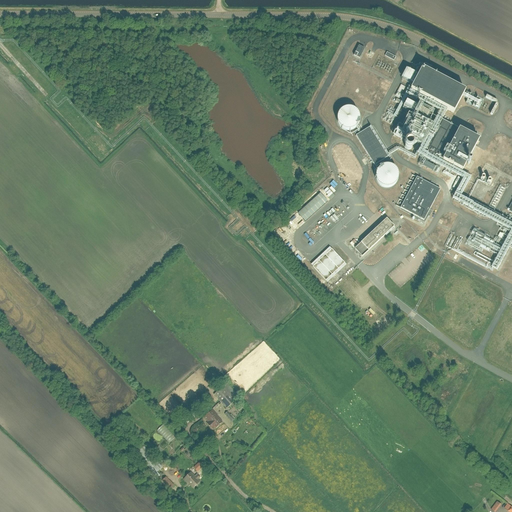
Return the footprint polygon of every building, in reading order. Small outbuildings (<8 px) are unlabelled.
[(358,45),(353,55),(359,59),(364,49),(358,45)] [(394,61),(396,57),(387,52),(385,56),(394,61)] [(410,79),(414,69),(405,66),(401,76),(410,79)] [(465,92),(422,69),(410,90),(420,96),(453,113),(465,92)] [(470,98),(475,101),(473,104),(479,107),(483,101),(471,95),(470,98)] [(359,122),(359,119),(359,116),(358,114),(356,111),(354,109),(351,108),(348,108),(345,108),(342,109),(340,111),(338,114),(337,116),(337,119),(337,122),(338,125),(340,127),(342,129),(345,130),(348,131),(351,130),(354,129),(356,127),(358,125),(359,122)] [(462,171),(479,140),(441,120),(425,151),(462,171)] [(356,136),(374,166),(388,157),(369,128),(356,136)] [(434,169),(436,164),(425,159),(423,164),(434,169)] [(398,180),(398,177),(398,174),(397,171),(395,169),(392,167),(390,166),(387,165),(384,166),(381,167),(379,169),(377,171),(376,174),(375,177),(376,180),(377,182),(379,185),(381,186),(384,188),(387,188),(390,188),(392,186),(395,185),(397,182),(398,180)] [(417,178),(400,208),(424,221),(440,190),(417,178)] [(452,197),(458,200),(461,195),(455,192),(452,197)] [(320,194),(298,214),(305,222),(327,202),(320,194)] [(362,257),(394,227),(386,219),(377,228),(354,249),(362,257)] [(325,281),(344,263),(331,249),(312,267),(325,281)] [(226,409),(236,401),(223,387),(214,395),(226,409)] [(216,428),(222,422),(216,416),(217,415),(212,410),(204,418),(208,422),(207,423),(208,424),(207,424),(212,429),(215,427),(216,428)] [(232,417),(227,412),(225,414),(232,422),(234,420),(234,419),(235,418),(233,416),(232,417)] [(184,421),(187,424),(192,419),(189,416),(184,421)] [(156,480),(160,476),(157,473),(162,467),(143,446),(133,456),(156,480)] [(196,466),(194,468),(197,472),(199,470),(202,467),(199,463),(196,466)] [(195,477),(191,472),(183,480),(187,484),(188,483),(194,488),(200,482),(198,479),(200,477),(197,475),(195,477)] [(167,482),(163,478),(161,481),(164,484),(170,490),(174,486),(169,480),(167,482)] [(496,511),(502,505),(497,502),(491,510),(494,511),(496,511)]
